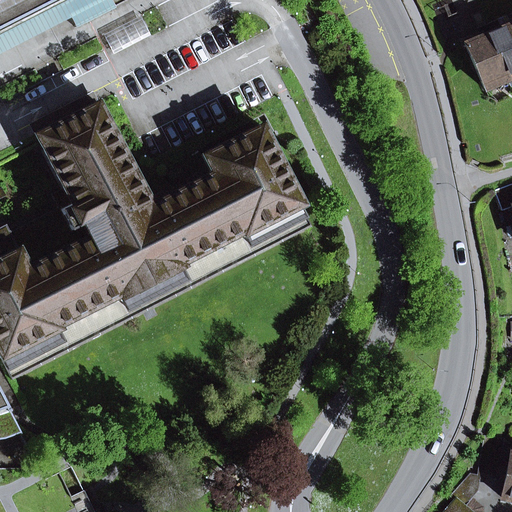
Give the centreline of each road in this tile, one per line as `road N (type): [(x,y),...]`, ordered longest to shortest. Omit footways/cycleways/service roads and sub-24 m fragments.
road 1 (tertiary): [(448,193),(466,281),(467,339),(436,439),(389,511)]
road 2 (tertiary): [(393,0),(411,36),(448,193)]
